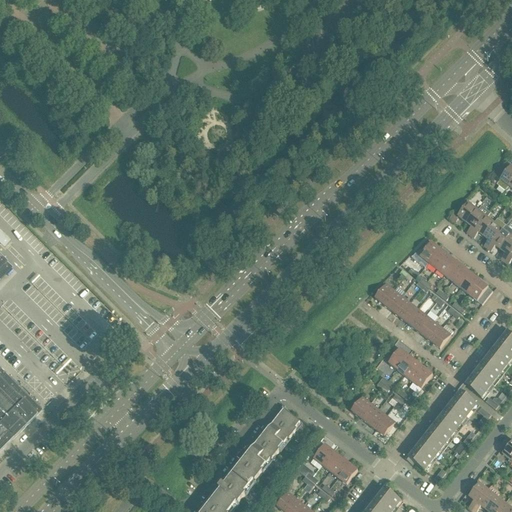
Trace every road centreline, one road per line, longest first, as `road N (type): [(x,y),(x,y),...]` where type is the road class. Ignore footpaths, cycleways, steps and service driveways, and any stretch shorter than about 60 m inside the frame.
road 1 (secondary): [(455,73),(175,349)]
road 2 (secondary): [(197,367),(473,91)]
road 3 (secondary): [(175,349),(16,511)]
road 4 (secondary): [(52,511),(197,367)]
road 5 (residential): [(384,470),(511,312)]
road 6 (tertiary): [(175,349),(48,222)]
road 7 (unclassified): [(122,121),(0,1)]
road 8 (residential): [(184,511),(280,389)]
road 9 (residential): [(384,470),(280,389)]
road 10 (unclassified): [(92,383),(0,475)]
road 11 (unclassified): [(48,222),(134,133)]
road 12 (unclassified): [(122,121),(36,209)]
road 13 (residential): [(437,510),(511,415)]
